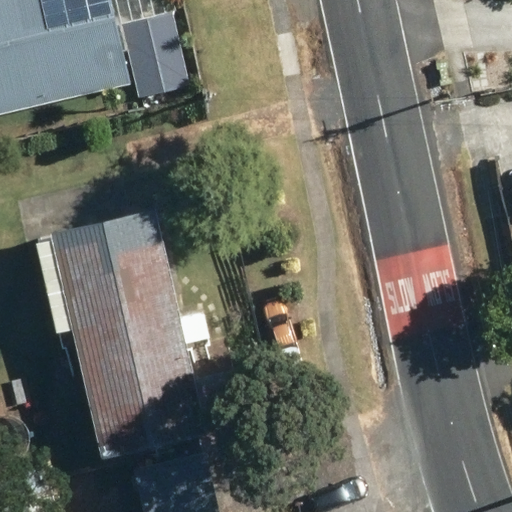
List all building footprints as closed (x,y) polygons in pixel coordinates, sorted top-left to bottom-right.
[(0,0),(0,115),(135,84),(115,0),(0,0)] [(125,24),(142,96),(192,85),(175,12),(125,24)] [(107,459),(209,437),(212,453),(260,442),(243,369),(198,379),(190,342),(212,338),(206,313),(185,317),(160,210),(38,237),(61,334),(79,330),(107,459)] [(221,511),(209,453),(137,470),(146,511),(221,511)] [(66,511),(55,464),(19,472),(28,511),(66,511)]
